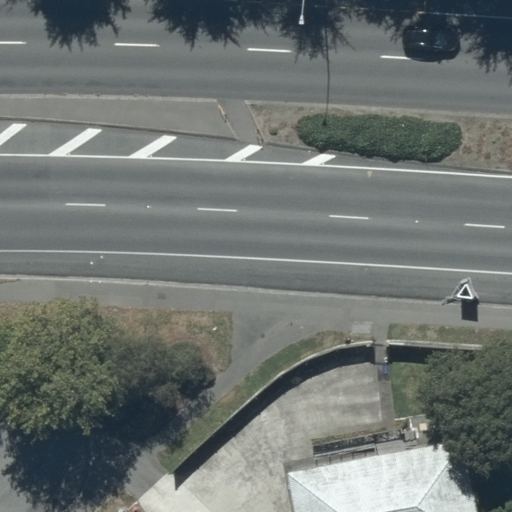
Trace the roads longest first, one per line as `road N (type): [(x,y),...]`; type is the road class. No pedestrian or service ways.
road 1 (primary): [(511,225),(0,204)]
road 2 (primary): [(0,42),(511,63)]
